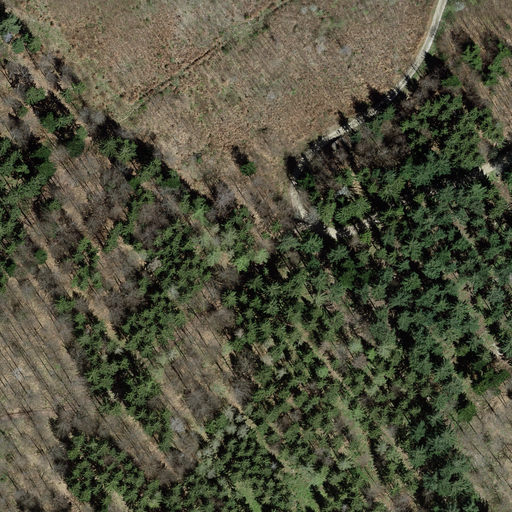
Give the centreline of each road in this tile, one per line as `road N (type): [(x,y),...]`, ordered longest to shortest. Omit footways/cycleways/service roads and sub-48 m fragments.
road 1 (track): [(511,155),(361,226),(323,227),(299,204),(293,190),(301,161),(408,78),(443,0)]
road 2 (track): [(307,216),(255,271),(111,388),(49,413),(0,418)]
